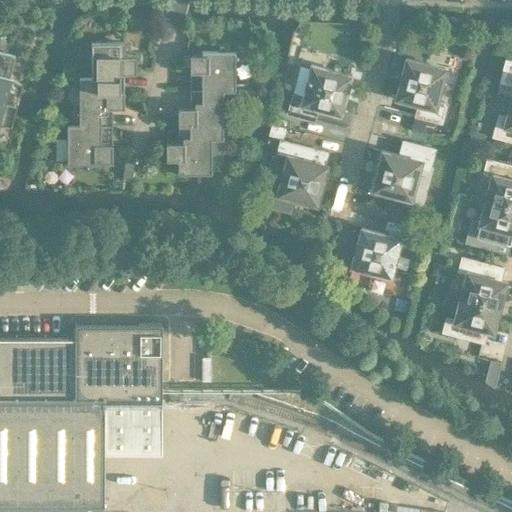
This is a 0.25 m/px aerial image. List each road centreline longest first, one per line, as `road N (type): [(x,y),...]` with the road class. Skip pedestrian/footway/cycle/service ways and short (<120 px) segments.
road 1 (residential): [(340,212),(390,0)]
road 2 (residential): [(140,150),(178,0)]
